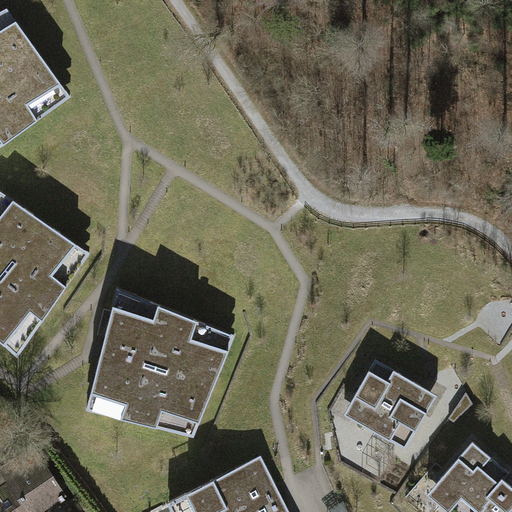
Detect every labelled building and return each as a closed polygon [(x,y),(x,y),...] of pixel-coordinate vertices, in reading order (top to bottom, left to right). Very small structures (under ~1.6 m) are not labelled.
[(0,11),(0,146),(70,96),(7,8),(0,11)] [(90,252),(1,191),(0,191),(0,339),(17,356),(90,252)] [(234,335),(118,288),(87,409),(194,436),(234,335)] [(437,394),(375,359),(344,414),(406,449),(437,394)] [(467,391),(448,419),(454,422),(473,404),(467,391)] [(509,473),(473,441),(427,493),(448,511),(511,511),(511,486),(504,479),(509,473)] [(0,511),(45,511),(43,508),(60,497),(65,506),(68,504),(63,496),(63,494),(40,458),(35,462),(29,452),(0,470),(0,511)] [(289,511),(261,455),(168,502),(172,511),(289,511)]
